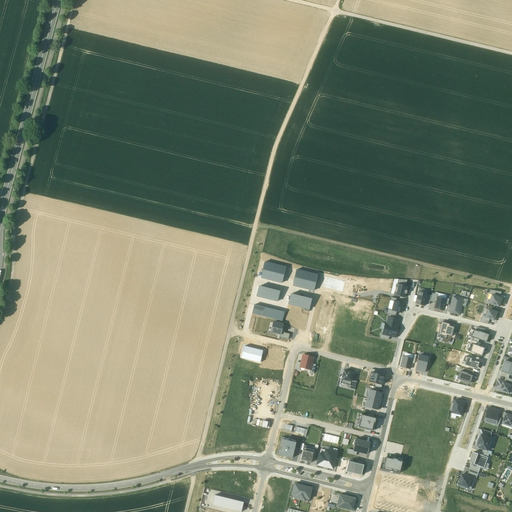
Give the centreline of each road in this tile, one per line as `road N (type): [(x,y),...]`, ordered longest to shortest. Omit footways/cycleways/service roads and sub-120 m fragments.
road 1 (track): [(186,511),(274,147),(333,10)]
road 2 (track): [(0,319),(17,214),(74,0)]
road 3 (primary): [(57,0),(0,218)]
road 4 (unclassified): [(0,478),(91,488),(197,465)]
road 5 (track): [(333,10),(511,53)]
road 6 (residential): [(394,371),(419,310),(496,329)]
